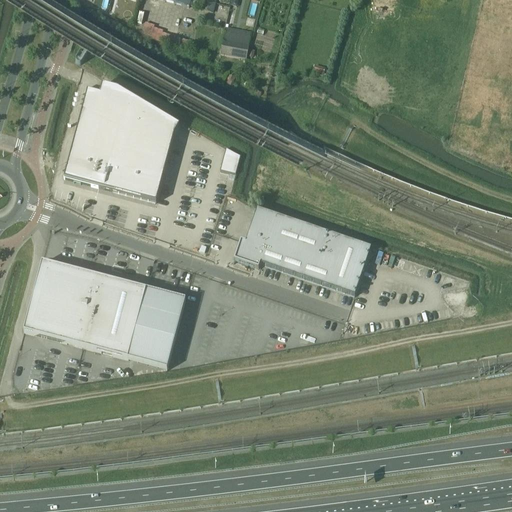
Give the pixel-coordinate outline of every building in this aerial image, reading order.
[(158,0),(189,9),(189,8),(191,0),(158,0)] [(203,0),(191,0),(189,8),(202,11),(204,0),(203,0)] [(213,14),(216,0),(204,0),(202,11),(213,14)] [(246,58),(248,51),(251,34),(225,29),(222,43),(220,56),(246,61),(246,58)] [(87,93),(64,181),(156,205),(174,137),(179,128),(117,91),(102,87),(99,96),(87,93)] [(225,151),(219,173),(235,177),(241,155),(225,151)] [(354,298),(371,250),(256,211),(245,245),(240,243),(233,263),(258,271),(260,266),(354,298)] [(147,291),(51,264),(32,333),(175,373),(194,304),(147,291)]
